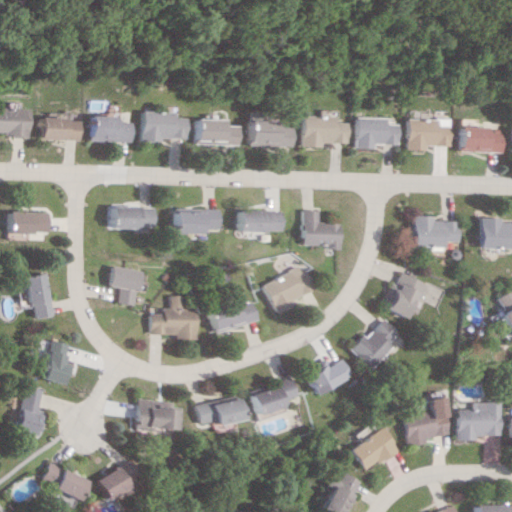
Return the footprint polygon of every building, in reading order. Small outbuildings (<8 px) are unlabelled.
[(24,107),(0,107),(0,134),(24,134),(24,107)] [(184,117),(171,116),(171,111),(139,110),(139,138),(183,139),(184,117)] [(116,116),(88,115),(87,140),(130,141),(130,122),(116,121),(116,116)] [(341,122),(328,122),(328,116),(296,115),(295,145),(315,146),(315,142),(340,142),(341,122)] [(392,143),(393,123),(380,123),(380,117),(348,116),(347,147),(367,147),(367,143),(392,143)] [(77,139),(78,118),(35,117),(35,138),(77,139)] [(400,117),(400,149),(419,149),(419,145),(444,145),(445,118),(400,117)] [(234,144),(235,125),(223,124),(223,118),(192,118),(192,143),(234,144)] [(244,144),(287,146),(287,126),(275,126),(275,120),(244,119),(244,144)] [(452,150),(496,151),(497,128),(453,127),(452,150)] [(154,227),(155,206),(111,205),(110,226),(154,227)] [(201,233),(201,228),(215,228),(215,208),(172,207),(172,232),(201,233)] [(276,210),(233,209),(233,230),(275,231),(276,210)] [(332,248),(333,222),(311,221),(311,209),(295,209),(294,244),(314,244),(314,248),(332,248)] [(45,212),(1,210),(0,231),(45,232),(45,212)] [(449,241),(450,220),(425,220),(426,215),(405,214),(405,245),(436,246),(437,241),(449,241)] [(470,247),(502,248),(502,243),(511,242),(511,222),(490,222),(490,217),(471,217),(470,247)] [(107,285),(118,286),(116,301),(134,304),(140,270),(111,265),(107,285)] [(306,288),(295,265),(255,284),(268,312),(288,302),(285,298),(306,288)] [(16,275),(20,304),(26,304),(28,318),(46,316),(41,272),(16,275)] [(397,317),(406,297),(411,299),(418,282),(393,272),(377,309),(397,317)] [(484,297),(493,310),(488,313),(504,336),(511,330),(511,303),(500,286),(484,297)] [(191,338),(192,308),(179,307),(179,295),(167,294),(167,307),(160,307),(160,313),(147,312),(147,333),(172,333),(172,338),(191,338)] [(210,332),(251,319),(244,298),(204,310),(210,332)] [(360,368),(383,347),(379,342),(389,332),(374,317),(341,348),(360,368)] [(63,343),(43,339),(35,379),(57,383),(62,363),(59,362),(63,343)] [(296,375),(306,393),(341,374),(331,355),(296,375)] [(241,392),(247,412),(288,399),(281,379),(241,392)] [(32,388),(13,384),(3,429),(28,435),(33,410),(28,409),(32,388)] [(423,410),(396,415),(401,445),(421,442),(420,437),(443,433),(437,395),(421,398),(423,410)] [(188,402),(191,425),(234,420),(231,396),(188,402)] [(172,402),(131,399),(130,415),(141,415),(140,426),(169,428),(172,402)] [(451,439),(471,439),(471,435),(496,434),(496,401),(468,401),(468,408),(451,408),(451,439)] [(358,471),(391,447),(375,426),(343,449),(358,471)] [(82,479),(93,499),(122,484),(120,481),(129,476),(120,459),(82,479)] [(64,500),(74,480),(36,461),(27,479),(46,488),(43,495),(58,503),(61,498),(64,500)] [(327,511),(336,511),(353,480),(336,471),(332,478),(325,474),(319,485),(325,488),(315,505),(327,511)] [(0,488),(7,503),(27,493),(20,478),(0,488)] [(511,511),(511,503),(470,504),(470,511),(511,511)]
